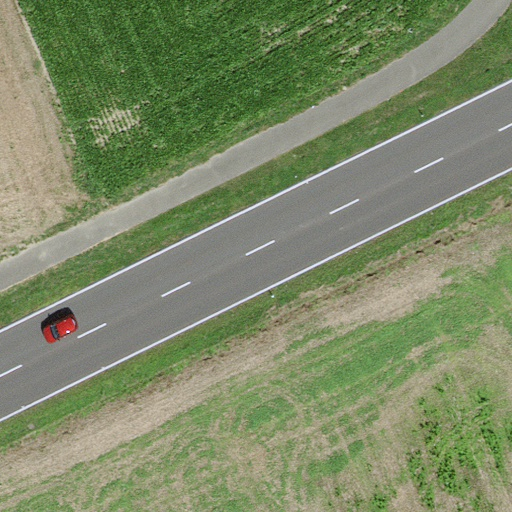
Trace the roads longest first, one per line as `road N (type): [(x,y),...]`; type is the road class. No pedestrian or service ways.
road 1 (primary): [(511,124),(0,376)]
road 2 (track): [(482,0),(414,63),(357,95),(0,268)]
